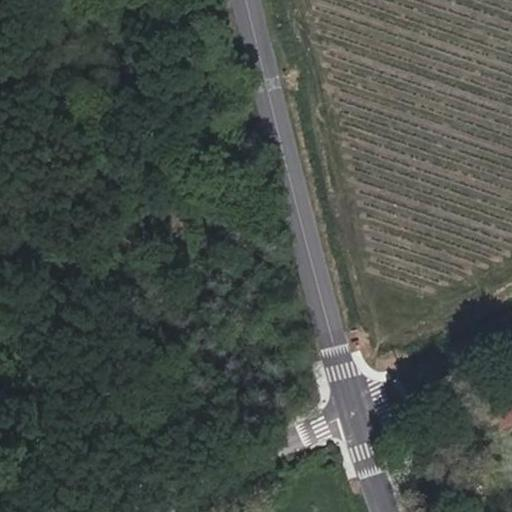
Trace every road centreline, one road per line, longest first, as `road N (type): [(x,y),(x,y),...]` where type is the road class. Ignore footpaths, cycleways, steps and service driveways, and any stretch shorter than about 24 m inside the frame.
road 1 (tertiary): [(246,0),(353,413)]
road 2 (unclassified): [(353,413),(160,511)]
road 3 (unclassified): [(353,413),(511,325)]
